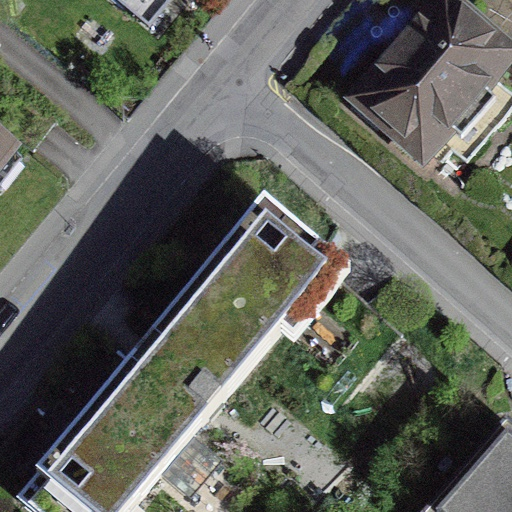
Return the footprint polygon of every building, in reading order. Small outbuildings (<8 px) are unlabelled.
[(109,0),(135,21),(152,0),(109,0)] [(356,104),(422,162),(441,140),(467,163),(511,112),(511,97),(493,81),(511,61),(445,3),(356,104)] [(0,174),(13,159),(0,148),(0,174)] [(141,354),(213,415),(280,335),(293,346),(350,279),(264,208),(141,354)] [(31,511),(131,511),(213,415),(141,354),(17,500),(31,511)] [(511,511),(511,437),(507,433),(436,511),(511,511)]
